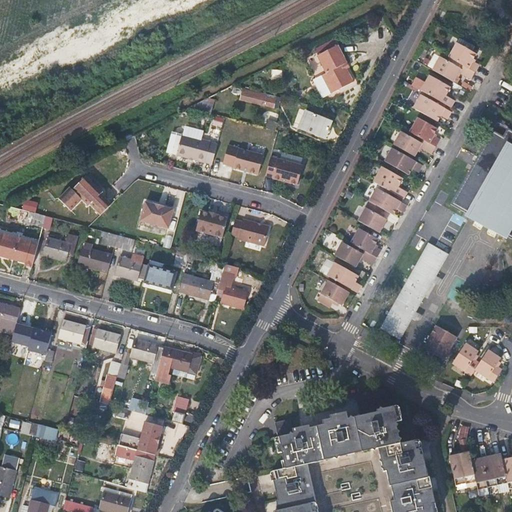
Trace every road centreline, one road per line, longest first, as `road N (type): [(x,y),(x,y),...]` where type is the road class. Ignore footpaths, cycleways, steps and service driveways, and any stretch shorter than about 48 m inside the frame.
road 1 (residential): [(496,69),(340,346)]
road 2 (residential): [(0,281),(202,339),(242,359)]
road 3 (residential): [(314,224),(428,0)]
road 4 (residential): [(139,168),(314,224)]
road 5 (residential): [(497,420),(422,392),(340,346)]
road 6 (residential): [(242,359),(161,511)]
